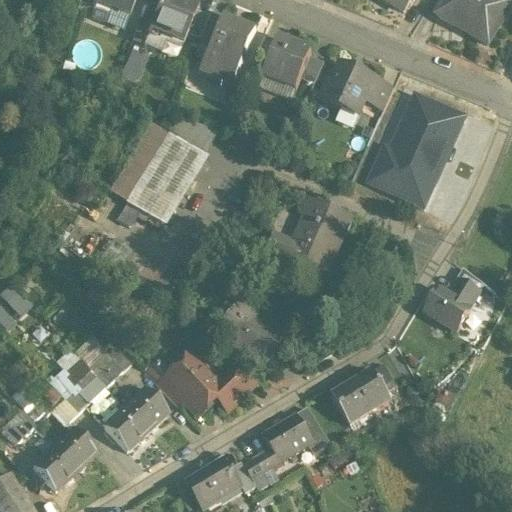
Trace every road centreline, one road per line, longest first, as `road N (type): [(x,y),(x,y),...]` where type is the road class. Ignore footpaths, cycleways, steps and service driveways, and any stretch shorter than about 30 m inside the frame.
road 1 (residential): [(457,230),(379,348),(107,511)]
road 2 (residential): [(268,0),(511,100)]
road 3 (residential): [(511,110),(457,230)]
